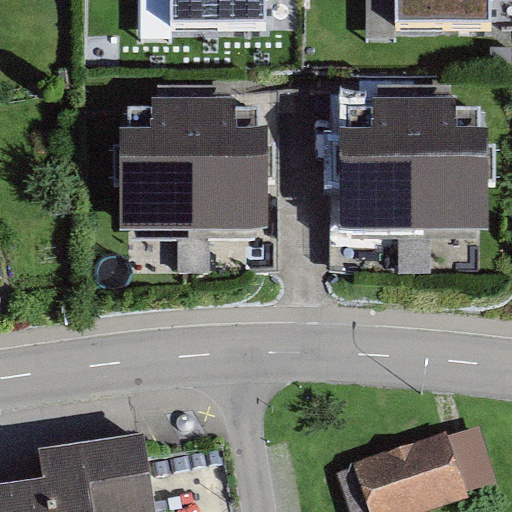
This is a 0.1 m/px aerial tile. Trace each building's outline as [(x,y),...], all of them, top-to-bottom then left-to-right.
[(270,0),(174,0),(174,26),(270,28),(270,0)] [(492,0),(387,0),(388,31),(493,30),(492,0)] [(157,133),(122,133),(123,235),(274,234),(273,133),(240,133),(240,102),(157,102),(157,133)] [(337,134),(338,236),(486,235),(485,133),(454,133),(453,103),(367,104),(368,134),(337,134)] [(478,428),(336,475),(348,511),(431,511),(498,490),(478,428)] [(42,491),(0,496),(0,511),(164,511),(156,446),(38,461),(42,491)]
